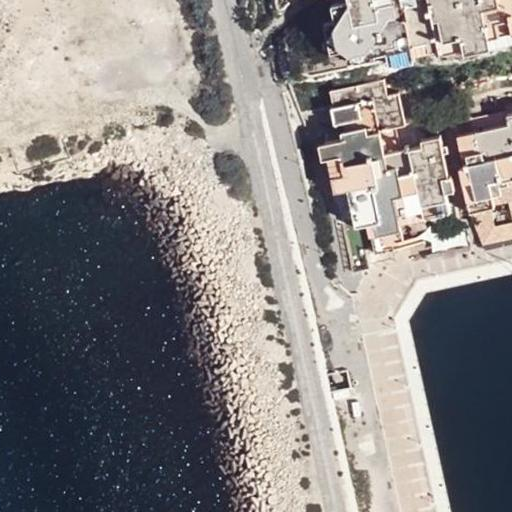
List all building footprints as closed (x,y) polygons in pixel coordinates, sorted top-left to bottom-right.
[(511,0),(426,0),(427,6),(388,14),(383,15),(386,31),(406,27),(408,40),(419,38),(424,66),(414,68),(415,77),(437,72),(427,27),(447,23),(447,19),(511,5),(511,0)] [(511,5),(447,19),(447,23),(427,27),(437,72),(438,77),(462,72),(463,76),(492,70),(492,74),(511,69),(511,5)] [(351,19),(333,23),(337,38),(325,41),(331,70),(345,67),(348,82),(376,77),(375,74),(385,72),(387,81),(388,86),(416,80),(415,77),(414,68),(424,66),(419,38),(408,40),(406,27),(386,31),(383,15),(376,16),(375,8),(350,13),(351,19)] [(381,101),(330,112),(333,128),(334,129),(385,118),(381,101)] [(333,128),(330,128),(333,144),(338,143),(339,147),(401,134),(398,115),(385,118),(334,129),(333,128)] [(342,159),(322,163),(331,211),(345,208),(345,212),(384,203),(389,226),(443,215),(443,214),(449,213),(438,160),(419,163),(420,167),(398,172),(393,150),(404,148),(401,134),(339,147),(342,159)] [(503,139),(472,146),(474,156),(505,150),(504,142),(503,139)] [(511,140),(504,142),(505,150),(474,156),(456,160),(462,190),(457,191),(462,218),(511,207),(511,140)] [(404,148),(393,150),(398,172),(420,167),(419,163),(416,145),(404,148)] [(384,203),(345,212),(352,245),(363,243),(366,255),(396,249),(395,243),(405,240),(405,245),(421,242),(420,239),(447,233),(443,215),(389,226),(384,203)] [(511,207),(462,218),(466,236),(490,231),(488,220),(496,219),(498,225),(511,221),(511,207)]
